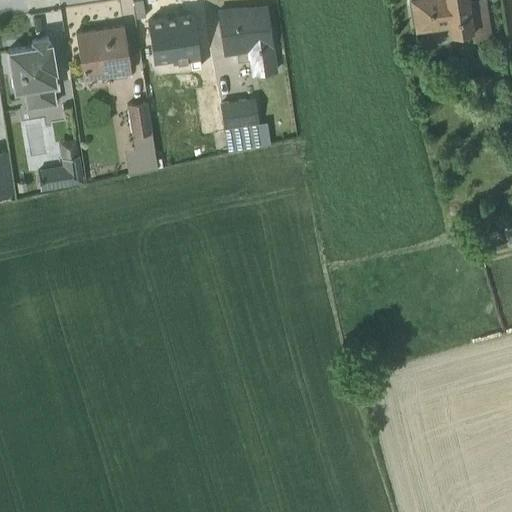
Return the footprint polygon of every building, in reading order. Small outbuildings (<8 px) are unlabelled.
[(414,0),(419,29),(449,25),(451,34),(473,31),(474,38),(493,35),(487,0),(473,0),(471,0),(470,0),(414,0)] [(276,73),(264,4),(241,8),(242,13),(219,17),(226,57),(245,53),(249,77),(276,73)] [(131,77),(122,26),(74,34),(82,81),(111,76),(112,80),(131,77)] [(47,43),(46,37),(30,40),(31,46),(4,50),(11,93),(22,91),(25,110),(55,105),(53,90),(58,89),(50,42),(47,43)] [(258,123),(254,99),(220,104),(223,128),(212,129),(216,153),(268,146),(265,122),(258,123)] [(156,168),(147,102),(127,105),(133,149),(124,150),(126,172),(156,168)] [(40,189),(84,182),(77,136),(58,139),(62,164),(37,168),(40,189)]
